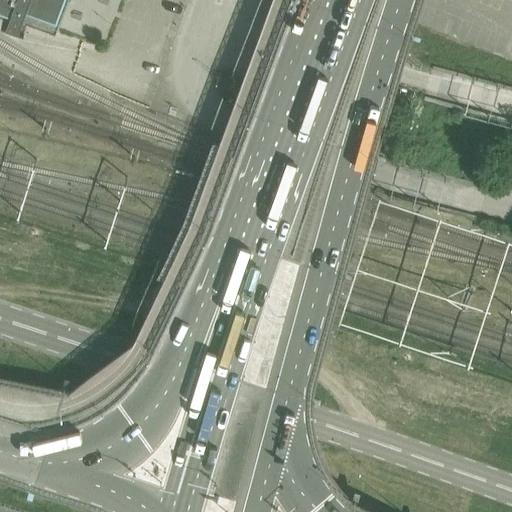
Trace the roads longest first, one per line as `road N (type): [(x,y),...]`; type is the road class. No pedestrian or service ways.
road 1 (secondary): [(511,487),(0,318)]
road 2 (secondary): [(274,437),(403,0)]
road 3 (motorway): [(234,267),(139,422),(86,453),(40,456)]
road 4 (secondary): [(335,0),(234,267)]
road 5 (secondary): [(234,267),(173,510)]
road 6 (motorway): [(173,510),(117,478),(40,456)]
